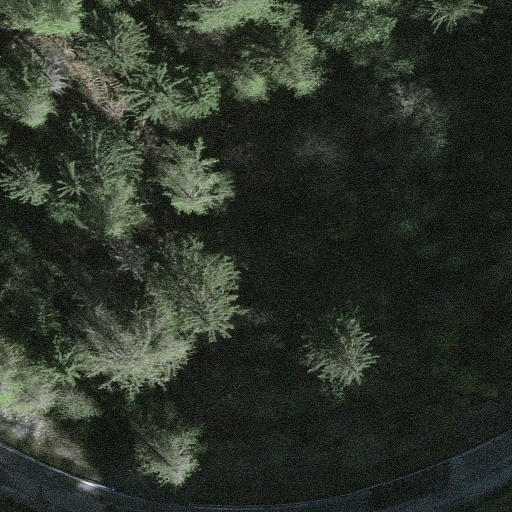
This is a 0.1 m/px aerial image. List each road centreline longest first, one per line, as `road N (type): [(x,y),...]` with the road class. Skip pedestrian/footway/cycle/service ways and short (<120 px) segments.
road 1 (unclassified): [(362,511),(406,500),(511,443)]
road 2 (unclassified): [(0,458),(126,511)]
